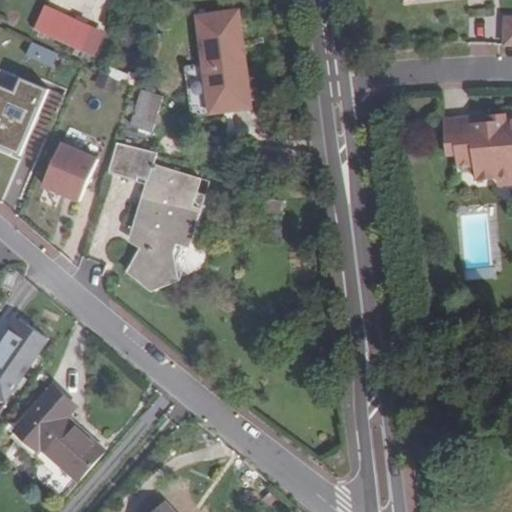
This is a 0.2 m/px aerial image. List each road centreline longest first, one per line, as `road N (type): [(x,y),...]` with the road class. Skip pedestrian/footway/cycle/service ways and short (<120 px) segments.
road 1 (tertiary): [(383,511),(329,79)]
road 2 (residential): [(0,241),(123,347),(341,511)]
road 3 (residential): [(329,79),(511,71)]
road 4 (unknown): [(60,511),(176,387)]
